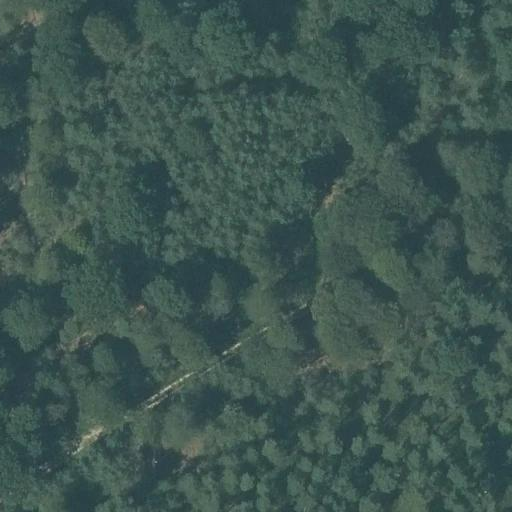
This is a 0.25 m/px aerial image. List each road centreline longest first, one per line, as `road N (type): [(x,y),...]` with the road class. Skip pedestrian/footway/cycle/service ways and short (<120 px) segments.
road 1 (track): [(0,500),(511,182)]
road 2 (track): [(83,448),(0,74)]
